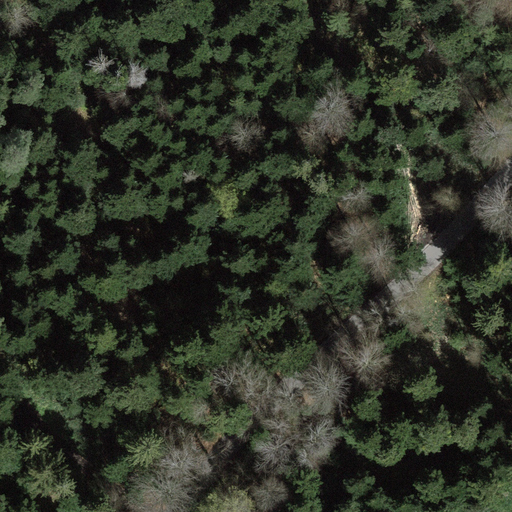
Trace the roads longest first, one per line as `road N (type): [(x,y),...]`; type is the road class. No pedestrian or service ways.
road 1 (unclassified): [(187,511),(220,458),(425,270),(511,165)]
road 2 (track): [(0,368),(83,475),(140,511)]
